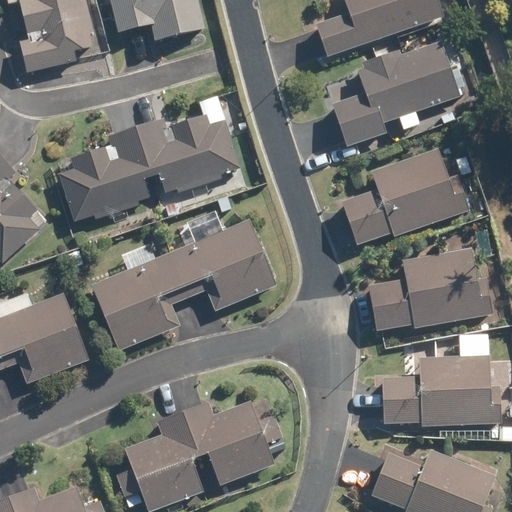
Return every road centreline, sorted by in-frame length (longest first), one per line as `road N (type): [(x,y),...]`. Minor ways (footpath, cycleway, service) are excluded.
road 1 (residential): [(335,325),(168,364),(0,440)]
road 2 (residential): [(335,325),(240,0)]
road 3 (residential): [(0,73),(11,97),(37,103),(210,60)]
road 4 (residential): [(306,511),(326,457),(335,325)]
